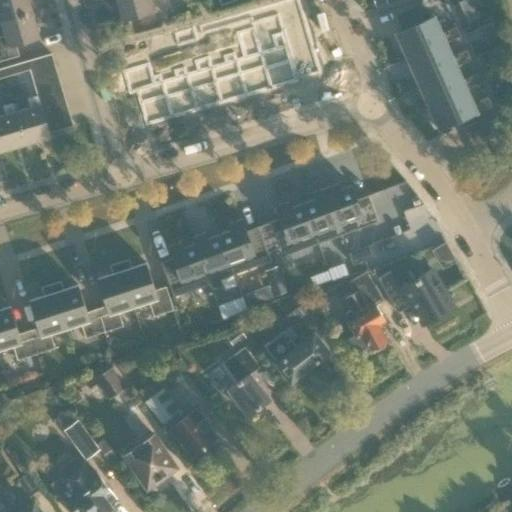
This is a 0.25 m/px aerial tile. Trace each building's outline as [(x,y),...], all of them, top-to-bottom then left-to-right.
[(0,0),(0,21),(32,12),(28,0),(0,0)] [(117,0),(123,21),(153,12),(149,0),(117,0)] [(279,16),(302,9),(299,0),(282,0),(275,2),(279,16)] [(278,16),(279,16),(275,2),(249,10),(252,19),(253,23),(278,16)] [(281,27),(305,20),(302,9),(279,16),(278,16),(281,27)] [(480,18),(476,9),(464,14),(468,23),(480,18)] [(227,26),(252,19),(249,10),(225,17),(227,26)] [(0,61),(18,56),(15,45),(39,38),(32,12),(0,21),(0,23),(4,37),(0,37),(0,61)] [(445,42),(461,36),(456,26),(447,30),(448,33),(442,36),(433,16),(397,32),(402,44),(400,45),(406,59),(408,58),(445,42)] [(203,34),(227,26),(225,17),(200,24),(203,34)] [(284,39),(309,32),(305,20),(281,27),(283,32),(284,39)] [(179,45),(204,37),(200,24),(175,31),(179,45)] [(272,88),(262,53),(261,53),(253,27),(237,32),(244,58),(237,60),(247,95),(272,88)] [(153,48),(178,41),(175,31),(150,39),(153,48)] [(288,51),(284,39),(283,32),(273,35),(277,48),(262,53),(272,88),(297,80),(297,79),(321,72),(316,56),(292,63),(289,50),(288,51)] [(309,32),(284,39),(288,51),(289,50),(312,43),(309,32)] [(127,56),(153,48),(150,39),(124,46),(127,56)] [(456,66),(471,59),(467,49),(457,53),(459,56),(453,59),(445,42),(408,58),(412,67),(410,68),(416,82),(419,81),(419,82),(456,65),(456,66)] [(312,43),(289,50),(292,63),(316,56),(312,43)] [(31,72),(55,64),(52,53),(27,61),(29,68),(31,72)] [(247,95),(237,60),(235,53),(224,55),(226,63),(212,67),(223,102),(247,95)] [(223,102),(212,67),(209,57),(195,60),(198,71),(187,74),(198,109),(223,102)] [(3,68),(5,76),(29,68),(27,61),(3,68)] [(172,117),(162,81),(155,84),(149,63),(123,70),(129,93),(137,91),(146,124),(172,117)] [(55,64),(31,72),(34,84),(59,76),(55,64)] [(466,89),(481,82),(477,73),(468,77),(469,80),(463,83),(456,66),(456,65),(419,82),(423,91),(420,92),(427,106),(429,105),(466,89)] [(198,109),(187,74),(185,67),(175,70),(177,77),(162,81),(172,117),(198,109)] [(59,76),(34,84),(37,95),(38,96),(62,89),(59,76)] [(62,89),(38,96),(40,105),(41,108),(66,101),(62,89)] [(492,106),(488,96),(478,100),(480,103),(474,106),(466,89),(429,105),(433,114),(431,115),(437,129),(439,128),(440,129),(477,113),(477,112),(492,106)] [(25,144),(49,137),(48,133),(45,121),(41,108),(40,105),(38,96),(37,95),(27,98),(30,108),(16,112),(15,112),(25,144)] [(66,101),(41,108),(45,121),(70,113),(66,101)] [(0,151),(25,144),(15,112),(16,112),(13,103),(2,106),(5,115),(0,116),(0,151)] [(501,110),(488,115),(492,124),(505,118),(501,110)] [(70,113),(45,121),(48,133),(73,126),(70,113)] [(469,138),(491,129),(486,117),(464,127),(469,138)] [(495,140),(491,129),(469,138),(474,149),(495,140)] [(478,159),(500,149),(495,140),(474,149),(478,159)] [(337,183),(325,188),(342,234),(378,221),(369,195),(357,199),(352,185),(339,189),(337,183)] [(314,198),(303,203),(318,243),(342,234),(325,188),(312,192),(314,198)] [(280,218),(269,222),(278,248),(282,257),(318,243),(303,203),(291,207),(289,201),(276,206),(280,218)] [(231,229),(220,233),(235,274),(271,261),(268,252),(267,252),(258,226),(246,230),(242,218),(229,223),(231,229)] [(259,226),(258,226),(267,252),(268,252),(278,248),(269,222),(259,226)] [(205,232),(192,237),(195,243),(209,283),(211,288),(223,284),(221,279),(235,274),(220,233),(208,238),(205,232)] [(173,258),(161,262),(174,296),(209,283),(195,243),(183,247),(181,241),(168,246),(173,258)] [(446,243),(433,249),(443,267),(456,260),(446,243)] [(371,244),(348,253),(353,265),(376,256),(371,244)] [(119,261),(133,305),(149,300),(154,315),(173,309),(166,287),(155,290),(147,262),(132,267),(129,258),(119,261)] [(118,310),(133,305),(119,261),(110,264),(113,273),(98,278),(107,305),(97,309),(104,332),(123,326),(118,310)] [(402,263),(377,277),(398,312),(411,304),(423,323),(454,305),(433,268),(412,280),(402,263)] [(286,291),(277,266),(265,271),(274,296),(286,291)] [(386,341),(387,340),(381,329),(387,325),(374,304),(382,300),(365,271),(348,281),(354,292),(345,298),(352,310),(345,314),(349,321),(348,322),(357,337),(351,341),(357,351),(368,345),(371,350),(372,349),(378,351),(385,346),(386,341)] [(51,283),(65,326),(81,321),(86,338),(104,332),(97,309),(86,312),(78,285),(64,289),(61,280),(51,283)] [(50,331),(65,326),(51,283),(42,286),(44,295),(30,300),(38,327),(29,330),(36,354),(55,347),(50,331)] [(257,289),(246,293),(250,305),(261,301),(257,289)] [(313,309),(300,291),(280,306),(293,323),(313,309)] [(0,347),(12,343),(17,359),(36,354),(29,330),(19,333),(10,306),(0,309),(0,347)] [(246,337),(239,327),(226,337),(234,347),(246,337)] [(296,347),(291,340),(297,336),(291,327),(265,346),(291,381),(306,370),(308,372),(318,365),(316,362),(329,352),(315,333),(296,347)] [(218,368),(231,386),(227,389),(248,417),(271,399),(252,373),(261,367),(246,347),(218,368)] [(124,388),(111,368),(95,379),(109,399),(124,388)] [(144,403),(162,424),(181,407),(163,387),(144,403)] [(78,420),(69,408),(56,417),(65,430),(78,420)] [(205,417),(203,419),(196,409),(185,418),(180,411),(166,422),(192,456),(211,442),(212,443),(219,439),(210,426),(211,425),(205,417)] [(65,430),(86,459),(99,449),(78,420),(65,430)] [(176,468),(153,435),(125,455),(148,488),(176,468)] [(93,474),(83,461),(75,456),(58,469),(60,477),(51,484),(71,511),(113,511),(114,511),(109,503),(115,498),(96,472),(93,474)] [(19,479),(30,496),(40,489),(29,472),(19,479)] [(43,511),(35,500),(18,511),(43,511)]
